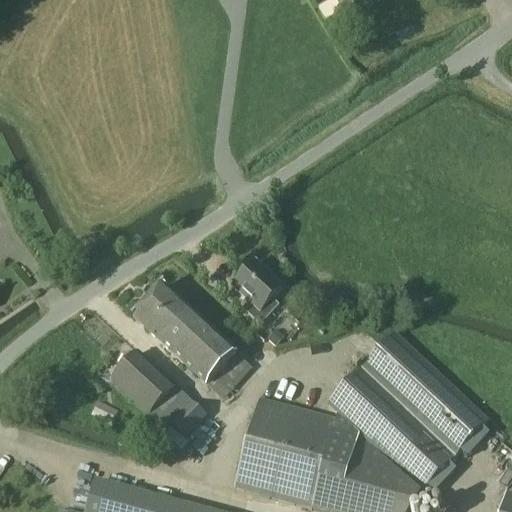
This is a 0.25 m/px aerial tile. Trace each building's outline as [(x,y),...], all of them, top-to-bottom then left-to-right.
[(334,0),(345,17),(374,0),(334,0)] [(283,289),(255,263),(232,289),(248,304),(241,311),(260,328),(278,308),(271,301),(283,289)] [(165,290),(135,322),(135,323),(206,389),(237,356),(165,290)] [(275,348),(285,338),(277,331),(268,342),(275,348)] [(394,336),(361,372),(456,460),(489,424),(394,336)] [(139,354),(139,355),(110,385),(148,421),(177,390),(139,354)] [(456,460),(361,372),(327,408),(338,418),(336,424),(259,403),(235,492),(309,511),(312,511),(411,511),(421,496),(456,460)] [(203,511),(95,482),(86,511),(203,511)] [(511,511),(511,497),(506,496),(502,511),(511,511)]
